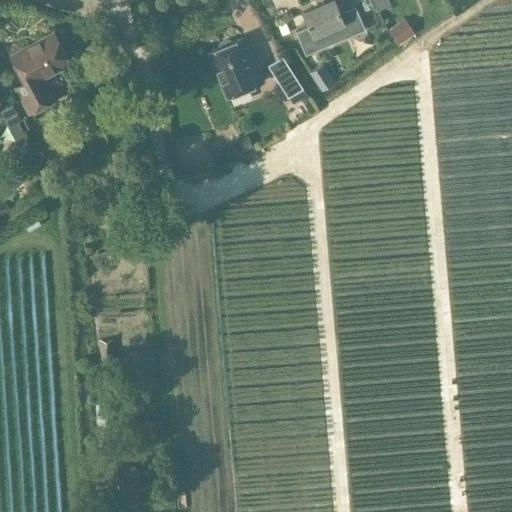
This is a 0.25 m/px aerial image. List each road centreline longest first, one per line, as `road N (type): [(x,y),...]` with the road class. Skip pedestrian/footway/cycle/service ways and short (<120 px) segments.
road 1 (track): [(114,0),(146,73),(171,199),(196,204),(310,148),(340,511)]
road 2 (track): [(417,50),(458,511)]
road 3 (track): [(310,148),(308,129),(417,50)]
